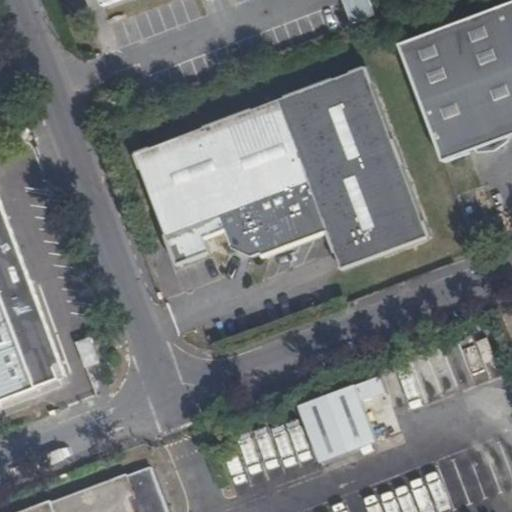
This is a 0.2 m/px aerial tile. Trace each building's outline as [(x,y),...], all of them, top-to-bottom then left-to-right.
[(511,7),(402,47),(410,72),(446,165),(511,140),(511,7)] [(346,272),(432,240),(367,72),(141,155),(184,266),(219,252),(215,238),(236,230),(242,250),(259,258),(264,256),(265,260),(332,236),(346,272)] [(0,257),(16,250),(0,207),(0,257)] [(0,400),(66,376),(16,250),(0,257),(0,400)] [(85,297),(65,305),(76,334),(95,327),(85,297)] [(95,347),(92,339),(80,344),(88,367),(91,366),(85,350),(95,347)] [(101,362),(95,347),(85,350),(91,366),(101,362)] [(363,391),(305,412),(326,469),(384,448),(363,391)] [(139,496),(130,474),(56,502),(54,497),(13,511),(145,511),(144,508),(139,510),(134,498),(139,496)]
